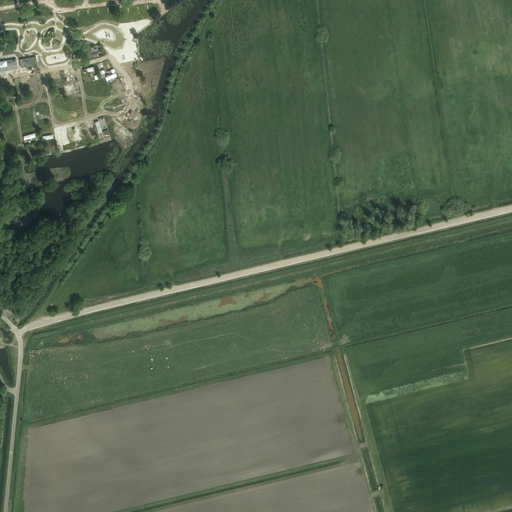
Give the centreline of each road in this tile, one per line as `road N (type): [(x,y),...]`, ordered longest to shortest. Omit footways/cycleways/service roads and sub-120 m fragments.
road 1 (track): [(511,208),(32,325)]
road 2 (unclassified): [(5,511),(19,334)]
